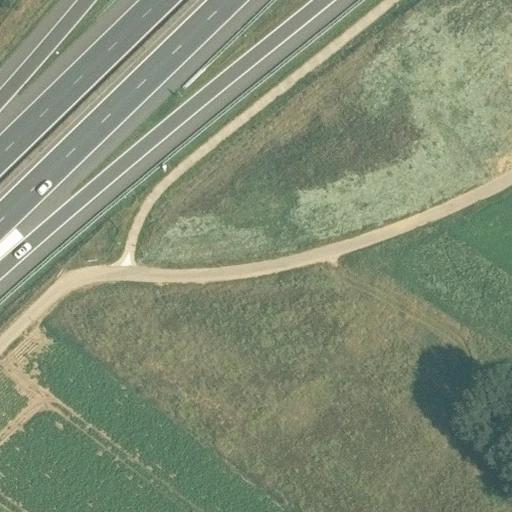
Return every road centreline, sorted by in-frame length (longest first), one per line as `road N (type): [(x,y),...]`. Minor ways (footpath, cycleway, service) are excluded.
road 1 (motorway): [(0,266),(322,0)]
road 2 (unclassified): [(511,178),(328,251),(228,273),(123,272)]
road 3 (motorway): [(0,223),(230,0)]
road 4 (motorway): [(155,0),(0,152)]
road 5 (unclassified): [(0,346),(69,281),(123,272)]
road 6 (motorway): [(83,0),(0,98)]
